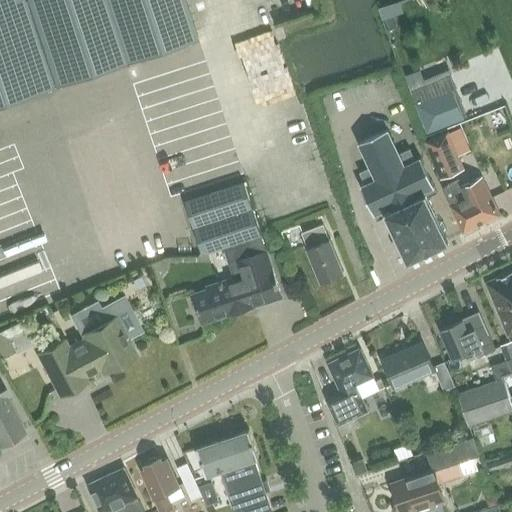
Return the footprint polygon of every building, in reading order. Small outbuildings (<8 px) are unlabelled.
[(0,0),(0,102),(196,38),(183,0),(0,0)] [(293,71),(238,85),(244,110),(272,103),(276,116),(302,110),(293,71)] [(446,76),(411,90),(428,132),(463,118),(446,76)] [(495,107),(504,103),(511,100),(511,79),(488,88),(495,107)] [(388,215),(408,260),(448,241),(428,197),(438,192),(422,158),(416,160),(411,148),(399,153),(388,129),(360,141),(372,166),(361,172),(366,184),(362,186),(378,220),(388,215)] [(448,131),(426,141),(442,178),(464,168),(448,131)] [(451,185),(442,189),(463,232),(500,215),(482,177),(483,177),(482,176),(462,186),(459,180),(450,184),(451,185)] [(221,285),(193,294),(202,323),(227,315),(232,314),(232,311),(251,305),(251,307),(256,306),(256,305),(283,296),(273,268),(272,268),(244,182),(186,201),(201,248),(209,252),(224,247),(234,278),(220,282),(221,285)] [(321,281),(344,272),(330,239),(323,224),(309,230),(302,233),(308,248),(321,281)] [(511,271),(486,282),(509,335),(511,333),(511,271)] [(65,339),(38,354),(60,395),(87,380),(85,377),(99,369),(115,361),(117,364),(136,354),(127,337),(142,330),(124,296),(101,308),(109,324),(85,337),(66,348),(63,342),(65,340),(65,339)] [(462,320),(441,330),(454,359),(475,350),(478,357),(495,349),(479,312),(462,319),(462,320)] [(4,328),(0,329),(0,348),(4,356),(15,351),(9,337),(4,328)] [(511,342),(511,341),(502,345),(508,360),(510,359),(511,358),(511,342)] [(434,366),(423,342),(383,359),(395,387),(435,370),(444,390),(455,386),(444,362),(434,366)] [(341,392),(326,399),(338,425),(368,411),(362,397),(380,388),(376,381),(360,348),(328,363),(341,392)] [(511,371),(503,375),(496,377),(497,380),(459,394),(469,426),(511,411),(511,358),(510,359),(511,365),(511,371)] [(508,360),(492,365),(496,377),(503,375),(511,371),(511,365),(510,359),(508,360)] [(381,378),(376,381),(380,388),(385,386),(381,378)] [(0,444),(25,431),(5,393),(7,392),(0,379),(0,444)] [(487,423),(474,427),(477,438),(491,433),(487,423)] [(259,457),(249,429),(197,447),(206,475),(221,470),(234,511),(273,511),(255,459),(259,457)] [(473,438),(454,444),(427,453),(432,469),(392,483),(399,504),(396,505),(394,509),(395,511),(412,511),(444,500),(434,471),(460,462),(463,473),(479,468),(475,457),(479,456),(473,438)] [(511,453),(488,461),(491,469),(511,462),(511,453)] [(163,460),(161,457),(145,464),(146,468),(141,470),(153,497),(154,497),(161,511),(172,506),(165,492),(179,485),(167,458),(163,460)] [(358,461),(352,464),(356,475),(367,471),(365,465),(358,461)] [(192,500),(201,496),(187,464),(178,468),(192,500)] [(144,511),(124,468),(88,485),(100,511),(144,511)] [(494,496),(486,499),(489,506),(497,503),(494,496)]
